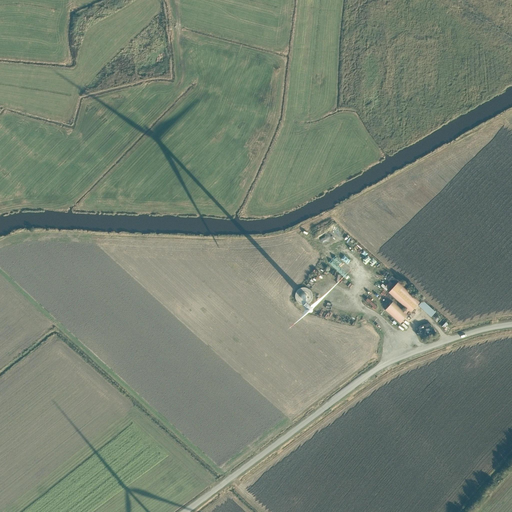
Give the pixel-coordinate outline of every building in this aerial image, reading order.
[(334,259),(339,264),(342,261),(337,256),(334,259)] [(388,288),(393,282),(389,280),(385,286),(388,288)] [(397,284),(389,293),(411,313),(419,304),(397,284)] [(432,317),(437,311),(423,300),(419,305),(432,317)] [(393,302),(386,310),(401,324),(408,316),(393,302)]
